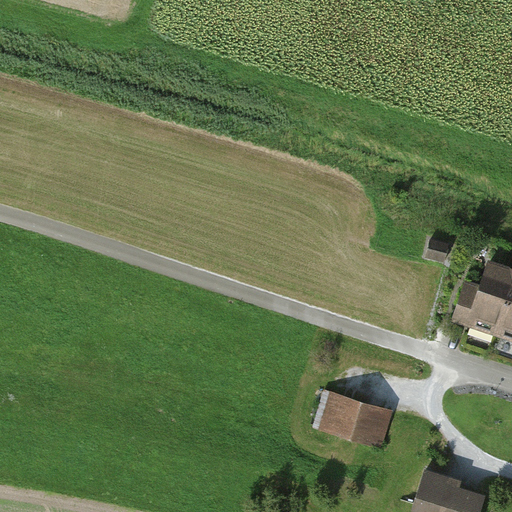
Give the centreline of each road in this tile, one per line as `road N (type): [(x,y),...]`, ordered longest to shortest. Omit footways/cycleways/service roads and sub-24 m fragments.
road 1 (residential): [(511,381),(252,296)]
road 2 (track): [(0,221),(252,296)]
